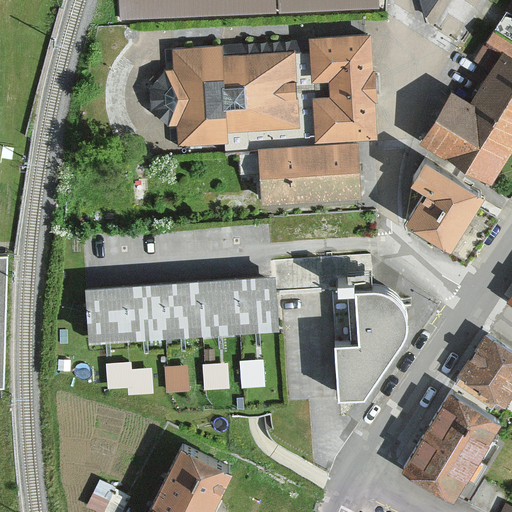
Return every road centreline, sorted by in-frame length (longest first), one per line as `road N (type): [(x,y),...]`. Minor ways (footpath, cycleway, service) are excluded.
road 1 (unknown): [(392,242),(89,262)]
road 2 (residential): [(424,70),(390,162),(392,250),(473,300)]
road 3 (residential): [(405,511),(355,487),(473,300)]
road 4 (unknown): [(355,487),(320,406),(310,298)]
